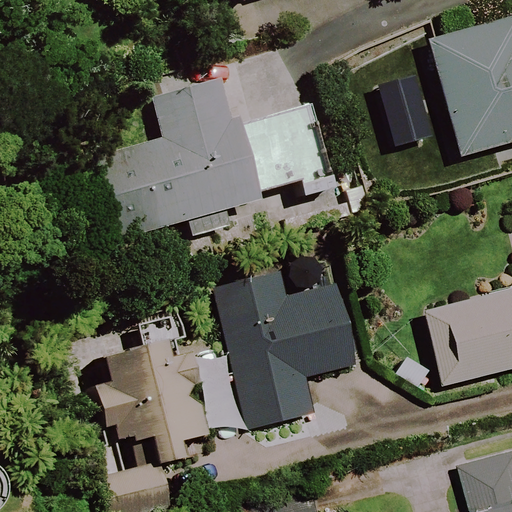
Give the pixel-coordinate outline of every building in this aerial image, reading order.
[(412,47),(445,166),(511,147),(511,29),(509,20),(412,47)] [(72,128),(112,252),(244,210),(241,202),(286,188),(291,204),(325,193),(298,108),(223,133),(207,84),(72,128)] [(207,360),(226,436),(303,417),(294,382),(344,370),(324,290),(276,302),(270,277),(216,291),(223,318),(211,321),(220,356),(207,360)] [(511,292),(413,317),(431,392),(511,371),(511,292)] [(226,436),(207,360),(175,367),(163,320),(126,329),(131,349),(85,360),(92,389),(82,392),(93,435),(100,433),(103,446),(133,448),(140,475),(169,468),(165,451),(226,436)] [(461,470),(472,511),(511,511),(511,458),(511,457),(461,470)]
